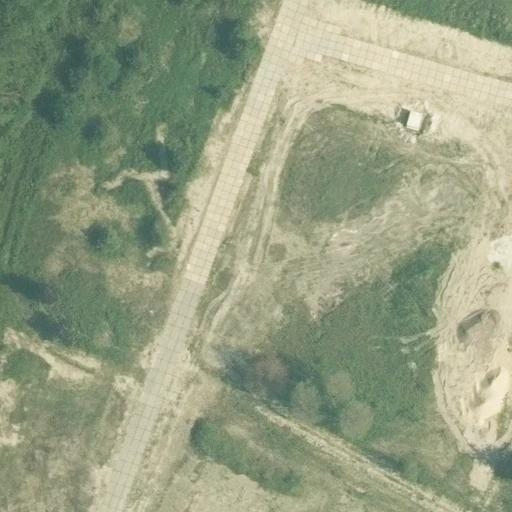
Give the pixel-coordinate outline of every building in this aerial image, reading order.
[(109,0),(106,8),(148,26),(158,0),(109,0)] [(421,5),(416,21),(448,30),(449,31),(458,0),(435,0),(433,8),(421,5)] [(448,30),(447,34),(459,37),(460,33),(469,36),(470,33),(469,32),(478,0),(476,0),(458,0),(449,31),(448,30)] [(478,0),(469,32),(470,33),(486,37),(487,38),(496,6),(478,0)] [(486,37),(485,41),(504,46),(505,46),(511,21),(511,10),(496,6),(487,38),(486,37)] [(504,46),(503,49),(511,52),(511,21),(505,46),(504,46)] [(186,42),(173,66),(212,89),(226,64),(186,42)] [(173,66),(159,90),(198,113),(212,89),(173,66)] [(291,88),(276,138),(300,144),(303,135),(302,135),(314,94),(315,95),(315,94),(295,88),(295,89),(291,88)] [(159,90),(145,115),(184,137),(198,113),(159,90)] [(314,94),(302,135),(303,135),(323,141),(334,100),(315,95),(314,94)] [(334,100),(323,141),(343,147),(355,106),(334,100)] [(343,147),(340,156),(362,162),(377,112),(355,106),(343,147)] [(377,112),(362,162),(385,169),(399,119),(377,112)] [(421,118),(411,115),(407,129),(417,132),(421,118)] [(468,133),(458,170),(511,185),(511,180),(511,159),(489,153),(493,140),(468,133)] [(62,142),(58,170),(103,176),(107,149),(62,142)] [(281,165),(278,174),(290,177),(293,168),(281,165)] [(293,168),(290,177),(302,181),(305,172),(293,168)] [(58,170),(54,198),(99,204),(103,176),(58,170)] [(458,170),(447,206),(472,213),(475,201),(504,209),(511,185),(458,170)] [(322,176),(319,186),(331,189),(334,180),(322,176)] [(342,188),(339,198),(351,201),(354,192),(342,188)] [(354,192),(351,201),(363,205),(366,195),(354,192)] [(255,199),(247,226),(300,241),(312,201),(287,194),(284,207),(255,199)] [(54,198),(51,225),(95,231),(99,204),(54,198)] [(438,224),(427,263),(480,278),(487,252),(459,244),(463,231),(438,224)] [(130,250),(117,274),(157,295),(170,270),(130,250)] [(265,260),(252,286),(276,297),(271,305),(289,314),(293,305),(302,310),(320,272),(297,261),(292,273),(265,260)] [(427,263),(416,302),(440,309),(444,297),(472,305),(480,278),(427,263)] [(117,274),(104,299),(144,320),(157,295),(117,274)] [(104,299),(91,324),(131,345),(144,320),(104,299)] [(415,322),(404,362),(457,377),(465,350),(436,342),(440,329),(415,322)] [(61,362),(15,363),(16,391),(61,390),(61,362)] [(415,403),(403,425),(444,446),(456,422),(429,409),(435,397),(413,385),(406,398),(415,403)] [(61,390),(16,391),(17,419),(62,418),(61,390)] [(62,418),(17,419),(18,447),(63,446),(62,418)] [(167,439),(157,465),(185,475),(181,487),(205,496),(210,482),(201,479),(213,445),(194,438),(191,447),(167,439)] [(259,505),(255,511),(301,511),(309,500),(284,486),(270,511),(259,505)]
